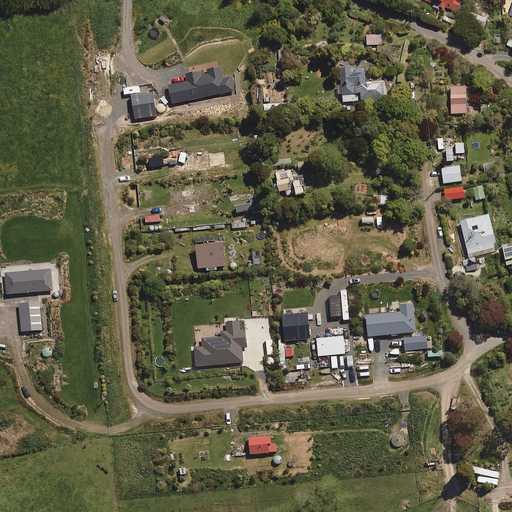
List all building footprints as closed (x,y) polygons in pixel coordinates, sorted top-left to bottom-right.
[(423,0),(423,2),(445,9),(445,8),(452,10),(454,3),(451,2),(452,0),(423,0)] [(485,19),(468,13),(465,22),(482,28),(485,19)] [(380,36),(366,36),(366,45),(380,45),(380,36)] [(172,104),(234,92),(231,76),(224,77),(222,67),(208,69),(209,74),(201,76),(200,71),(185,74),(187,81),(168,85),(172,104)] [(363,68),(337,70),(340,103),(383,100),(382,82),(364,84),(363,68)] [(465,87),(450,87),(451,114),(466,113),(465,87)] [(134,119),(156,115),(152,91),(131,95),(134,119)] [(460,182),(458,167),(440,170),(442,185),(460,182)] [(285,192),(286,197),(302,193),(301,188),(306,187),(303,175),(291,178),(289,171),(275,174),(278,184),(272,185),(274,193),(278,192),(278,194),(285,192)] [(210,178),(203,180),(206,195),(214,193),(210,178)] [(178,183),(171,184),(176,204),(183,203),(178,183)] [(482,187),(473,188),(474,201),(484,199),(482,187)] [(374,195),(374,205),(392,205),(392,195),(374,195)] [(459,222),(467,256),(467,258),(473,257),(495,252),(487,216),(459,222)] [(511,264),(511,244),(501,246),(505,266),(511,264)] [(224,267),(222,245),(194,247),(196,270),(224,267)] [(473,258),(463,260),(465,272),(476,269),(473,258)] [(51,269),(4,273),(6,294),(52,290),(51,269)] [(21,331),(42,330),(40,302),(19,303),(21,331)] [(414,334),(412,305),(399,306),(400,314),(365,316),(367,337),(414,334)] [(306,313),(282,316),(284,342),(308,339),(306,313)] [(243,322),(226,323),(226,333),(222,333),(222,338),(202,339),(202,347),(194,347),(195,366),(242,364),(241,349),(244,349),(243,322)] [(344,355),(343,337),(316,339),(318,357),(344,355)] [(426,349),(425,337),(403,340),(404,351),(426,349)] [(345,360),(315,363),(315,369),(345,366),(345,360)] [(270,445),(269,437),(248,439),(249,455),(276,453),(275,445),(270,445)] [(468,466),(467,473),(498,481),(500,474),(468,466)]
